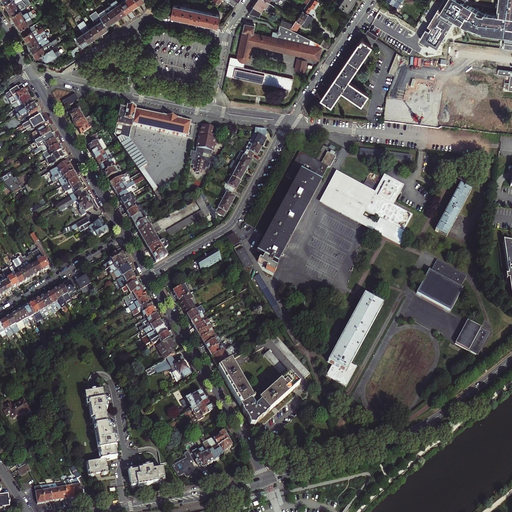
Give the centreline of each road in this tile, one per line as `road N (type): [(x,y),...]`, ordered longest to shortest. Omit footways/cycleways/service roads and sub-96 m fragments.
road 1 (tertiary): [(267,481),(430,421),(511,358)]
road 2 (residential): [(147,275),(267,481)]
road 3 (residential): [(147,275),(228,226),(288,122)]
road 4 (residential): [(288,122),(498,145)]
road 5 (residential): [(38,87),(126,237)]
road 6 (residential): [(288,122),(370,0)]
road 7 (residential): [(126,237),(0,310)]
road 8 (tertiary): [(93,511),(220,491)]
